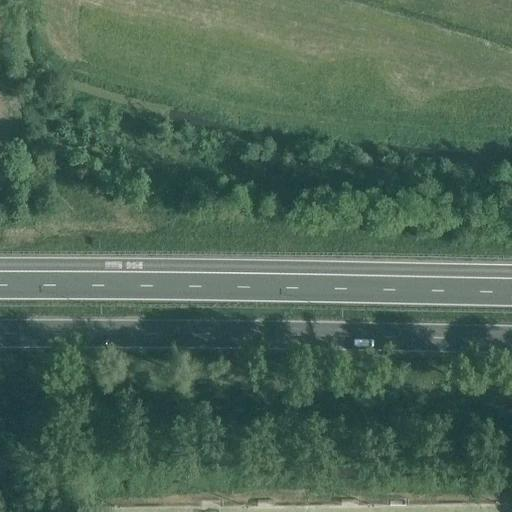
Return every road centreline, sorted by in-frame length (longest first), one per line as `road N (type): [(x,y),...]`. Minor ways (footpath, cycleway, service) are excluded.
road 1 (trunk): [(511,290),(0,287)]
road 2 (trunk): [(0,339),(511,341)]
